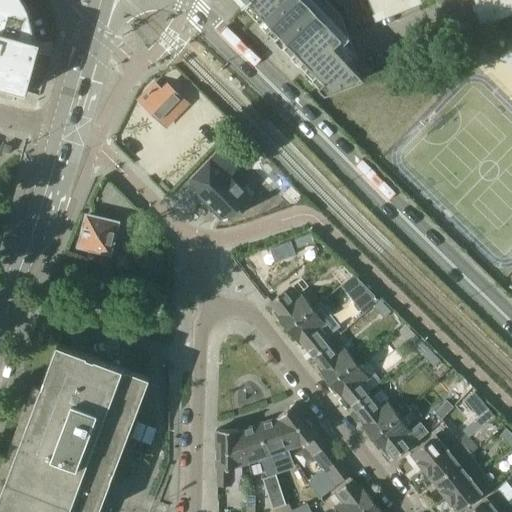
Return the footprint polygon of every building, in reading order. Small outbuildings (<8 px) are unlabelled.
[(0,0),(0,86),(26,93),(38,52),(33,51),(36,42),(40,44),(41,42),(36,40),(29,9),(23,0),(0,0)] [(358,59),(358,57),(357,57),(357,58),(353,59),(350,62),(334,45),(337,43),(338,44),(351,39),(342,15),(335,8),(334,9),(340,16),(342,21),(334,28),(306,0),(236,0),(243,6),(249,1),(324,80),(319,86),(325,93),(365,78),(351,63),(354,60),(358,59)] [(352,27),(360,24),(350,0),(336,0),(339,5),(343,4),(352,27)] [(369,0),(377,18),(420,1),(419,0),(369,0)] [(511,0),(486,0),(479,3),(478,2),(473,5),(481,26),(511,13),(511,0)] [(146,106),(167,126),(188,104),(168,84),(162,90),(155,83),(139,99),(147,106),(146,106)] [(5,144),(3,151),(10,153),(12,146),(5,144)] [(238,211),(239,213),(253,198),(225,171),(236,160),(220,144),(190,176),(204,190),(198,197),(220,218),(238,211)] [(281,173),(273,181),(284,193),(293,184),(281,173)] [(80,246),(91,248),(88,260),(107,264),(118,222),(87,215),(80,246)] [(295,239),(298,247),(314,242),(311,233),(295,239)] [(292,241),(270,248),(275,262),(296,254),(292,241)] [(120,256),(117,267),(128,269),(131,259),(120,256)] [(355,274),(342,284),(365,313),(373,306),(380,300),(355,274)] [(287,328),(313,307),(302,291),(305,288),(299,280),(271,302),(277,309),(274,311),(278,316),(287,328)] [(380,300),(373,306),(384,317),(391,311),(380,300)] [(311,353),(328,340),(320,329),(327,324),(313,307),(287,328),(300,344),(303,342),(309,351),(311,353)] [(423,355),(430,348),(417,335),(410,342),(423,355)] [(330,381),(356,360),(344,345),(337,351),(328,340),(311,353),(320,363),(317,365),(321,370),(330,381)] [(0,511),(68,511),(72,504),(93,511),(98,511),(149,377),(58,343),(41,388),(34,385),(0,473),(0,476),(7,479),(0,496),(0,511)] [(449,368),(441,360),(441,359),(430,348),(423,355),(434,366),(429,371),(438,380),(443,375),(449,368)] [(356,360),(330,381),(343,398),(346,397),(354,407),(372,394),(369,391),(378,384),(371,375),(369,377),(356,360)] [(462,396),(479,416),(489,408),(472,388),(462,396)] [(372,435),(398,414),(387,400),(389,398),(383,389),(374,396),(372,394),(354,407),(362,417),(360,419),(364,425),(372,435)] [(442,419),(454,406),(447,400),(435,412),(442,419)] [(277,417),(287,448),(304,442),(323,468),(308,479),(321,497),(350,475),(295,402),(277,417)] [(495,415),(489,408),(479,416),(464,429),(462,430),(465,434),(468,437),(474,433),(495,415)] [(398,414),(372,435),(386,452),(388,451),(395,458),(424,435),(416,426),(411,431),(398,414)] [(287,448),(277,417),(260,424),(276,474),(285,470),(278,451),(287,448)] [(429,439),(411,453),(423,467),(458,438),(459,439),(465,434),(462,430),(464,429),(461,425),(453,432),(447,424),(448,423),(444,419),(426,435),(429,439)] [(276,474),(260,424),(240,430),(250,461),(261,457),(268,476),(276,474)] [(500,434),(511,445),(511,432),(507,428),(500,434)] [(250,461),(240,430),(240,429),(217,429),(218,485),(231,485),(231,467),(250,461)] [(458,438),(423,467),(434,482),(470,453),(459,439),(458,438)] [(470,453),(434,482),(446,496),(481,467),(471,454),(470,453)] [(481,467),(446,496),(458,511),(494,483),(481,467)] [(276,474),(268,476),(263,478),(273,508),(286,504),(276,474)] [(336,505),(341,511),(359,511),(374,500),(361,485),(359,486),(353,478),(336,492),(329,497),(336,505)] [(496,511),(509,502),(498,487),(466,511),(496,511)] [(255,511),(255,495),(247,495),(241,495),(241,500),(240,511),(255,511)] [(240,511),(241,500),(220,499),(219,511),(240,511)] [(383,511),(374,500),(359,511),(383,511)] [(511,511),(511,504),(509,502),(496,511),(511,511)] [(292,510),(293,511),(307,511),(311,510),(307,503),(292,510)]
